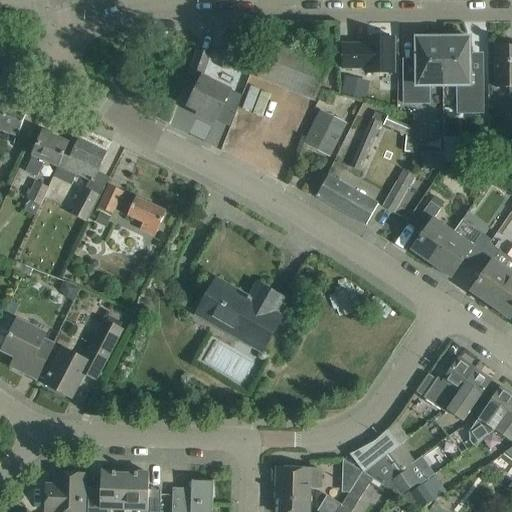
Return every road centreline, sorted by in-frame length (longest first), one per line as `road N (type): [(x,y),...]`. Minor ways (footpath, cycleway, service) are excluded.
road 1 (unclassified): [(447,309),(57,76)]
road 2 (residential): [(511,10),(149,12),(73,33)]
road 3 (residential): [(447,309),(384,404),(352,431),(249,439)]
road 4 (residential): [(249,439),(65,433),(43,440)]
